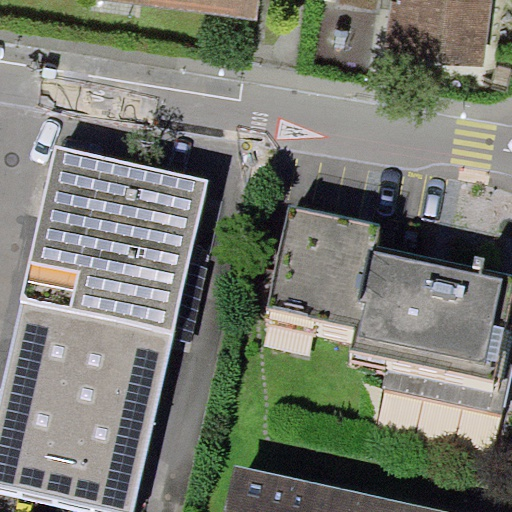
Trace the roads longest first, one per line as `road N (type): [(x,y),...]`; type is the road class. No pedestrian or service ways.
road 1 (unknown): [(0,439),(135,473),(173,444),(265,116)]
road 2 (residential): [(0,72),(511,147)]
road 3 (unknown): [(30,77),(0,222)]
